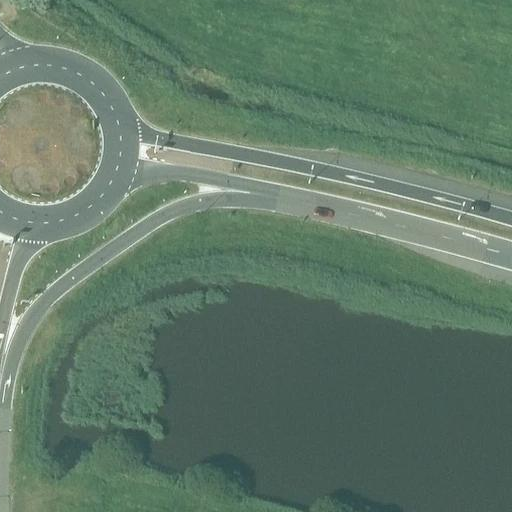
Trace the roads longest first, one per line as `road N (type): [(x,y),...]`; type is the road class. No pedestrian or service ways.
road 1 (motorway): [(511,219),(397,186),(119,129)]
road 2 (motorway): [(0,400),(23,328),(82,271),(155,220),(234,192)]
road 3 (motorway): [(234,192),(511,258)]
road 4 (primary): [(0,373),(2,333),(31,224)]
road 5 (primary): [(119,129),(110,106),(73,74),(49,67),(2,78)]
road 6 (motorway): [(115,175),(183,176),(234,192)]
